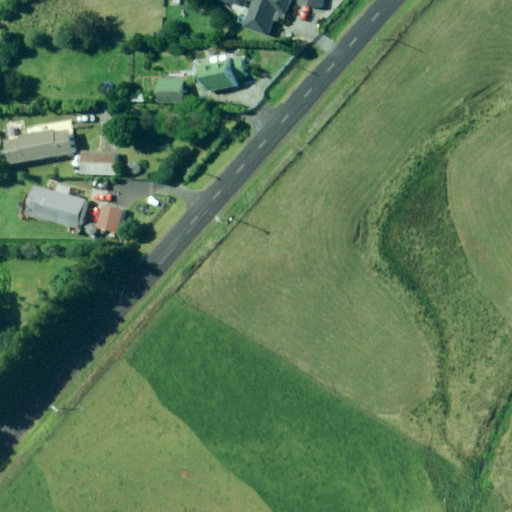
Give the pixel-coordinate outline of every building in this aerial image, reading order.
[(255,0),(258,1),(249,23),(248,26),(273,35),(274,32),(283,10),(290,13),(295,0),(294,0),(255,0)] [(234,57),(233,53),(233,52),(198,60),(198,61),(197,61),(195,62),(190,63),(192,70),(193,77),(200,75),(203,85),(209,91),(240,84),(239,78),(242,78),(249,76),(244,55),(234,57)] [(161,101),(187,102),(187,78),(162,77),(161,99),(161,101)] [(144,92),(132,92),(132,100),(144,100),(144,92)] [(71,128),(70,128),(57,130),(56,128),(11,136),(12,138),(5,139),(10,163),(76,152),(71,128)] [(118,150),(98,150),(83,149),(83,153),(83,156),(82,173),(117,174),(118,150)] [(71,194),(73,187),(60,183),(59,185),(58,190),(37,184),(33,196),(29,213),(80,227),(88,198),(85,198),(71,194)] [(119,232),(125,209),(105,204),(101,221),(99,226),(119,232)]
